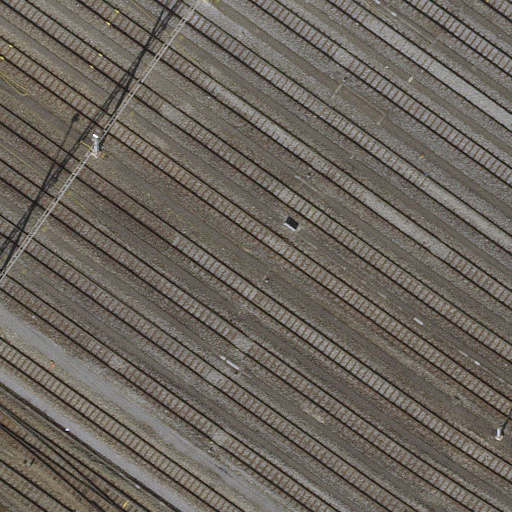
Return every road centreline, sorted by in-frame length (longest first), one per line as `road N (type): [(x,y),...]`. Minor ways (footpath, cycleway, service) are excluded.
road 1 (secondary): [(511,107),(198,511)]
road 2 (secondary): [(302,511),(511,237)]
